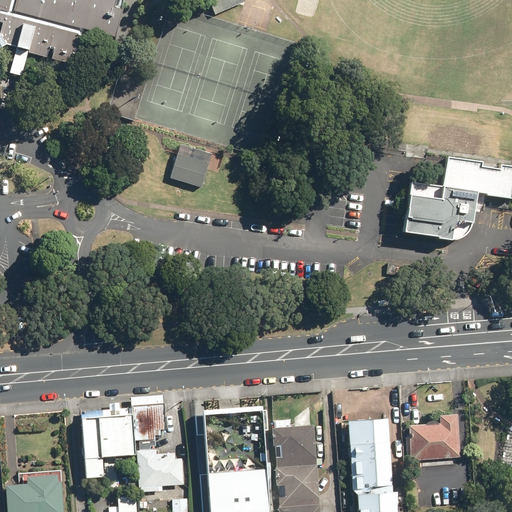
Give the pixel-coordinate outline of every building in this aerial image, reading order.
[(0,0),(0,20),(5,22),(3,31),(0,32),(0,47),(12,41),(27,45),(34,47),(33,49),(83,62),(92,26),(121,34),(128,5),(119,3),(120,0),(0,0)] [(212,0),(218,12),(246,0),(212,0)] [(179,151),(170,178),(201,188),(210,161),(179,151)] [(411,182),(402,230),(450,237),(459,235),(466,231),(470,227),(471,221),(473,192),(511,198),(511,165),(445,157),(440,184),(411,182)] [(163,403),(131,405),(133,440),(155,438),(155,443),(166,443),(163,403)] [(269,511),(263,407),(204,411),(204,415),(195,415),(197,435),(204,435),(207,474),(199,475),(201,511),(269,511)] [(131,414),(81,418),(85,476),(102,475),(101,456),(133,454),(131,414)] [(439,423),(408,425),(410,460),(460,457),(457,414),(438,416),(439,423)] [(385,417),(345,421),(351,491),(355,494),(356,511),(396,511),(395,490),(391,491),(385,417)] [(320,511),(313,427),(272,431),(274,446),(281,445),(282,457),(276,458),(277,467),(275,467),(276,485),(284,484),(285,496),(279,496),(280,506),(278,506),(278,511),(320,511)] [(139,486),(141,486),(141,491),(163,490),(163,485),(184,484),(182,458),(175,458),(175,452),(156,454),(156,449),(136,450),(139,486)] [(28,483),(6,485),(8,511),(63,511),(61,481),(57,481),(57,474),(27,476),(28,483)] [(139,511),(138,495),(119,496),(119,511),(139,511)] [(188,511),(188,498),(174,499),(174,511),(188,511)]
